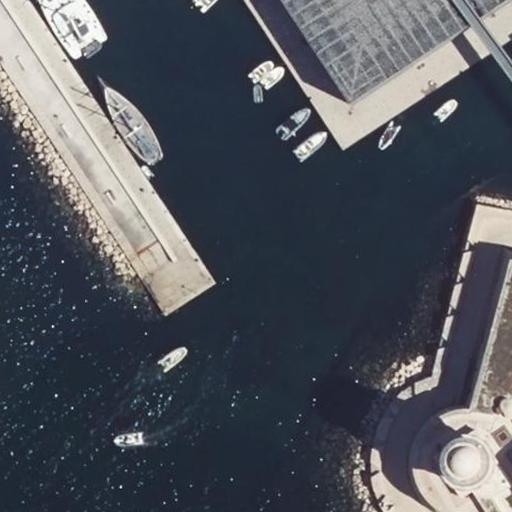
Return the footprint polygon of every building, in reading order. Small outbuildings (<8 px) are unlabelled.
[(511,0),(279,0),(352,111),(486,23),(511,5),(511,0)] [(395,511),(391,506),(385,489),(382,471),(383,453),(388,435),(397,419),(409,405),(424,394),(441,387),(485,216),(511,220),(511,211),(497,209),(476,205),(472,224),(432,379),(423,384),(407,394),(394,408),(383,425),(376,443),(373,462),(372,469),(374,482),(379,500),(382,510),(383,511),(395,511)] [(448,511),(442,508),(431,498),(424,486),(420,472),(421,457),(425,444),(433,432),(444,422),(456,416),(471,413),(511,268),(511,251),(506,251),(465,405),(459,406),(444,411),(431,419),(421,431),(414,445),(410,460),(411,476),(415,490),(423,504),(431,511),(448,511)] [(479,431),(436,458),(463,499),(473,492),(483,507),(495,499),(511,488),(511,483),(511,481),(485,441),(479,431)] [(502,511),(495,499),(483,507),(486,511),(502,511)]
